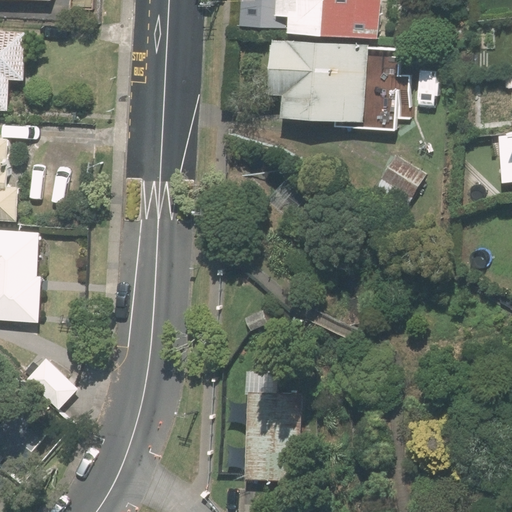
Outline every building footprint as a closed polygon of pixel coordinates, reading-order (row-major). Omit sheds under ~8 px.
[(284,0),(284,15),(296,16),(295,34),(387,38),(388,0),(284,0)] [(0,110),(16,111),(17,78),(31,79),(33,29),(0,27),(0,110)] [(291,93),(290,119),(372,123),(377,46),(281,40),(278,92),(291,93)] [(0,219),(25,221),(26,185),(15,185),(17,137),(0,136),(0,219)] [(431,173),(399,154),(374,195),(407,214),(431,173)] [(0,320),(46,322),(48,276),(44,276),(46,233),(17,231),(17,228),(0,227),(0,320)] [(277,362),(255,361),(255,369),(251,368),(250,401),(232,400),(232,422),(253,423),(250,476),(306,478),(311,369),(277,368),(277,362)] [(64,369),(44,389),(65,409),(84,389),(64,369)] [(57,432),(22,404),(0,431),(0,450),(25,471),(57,432)]
